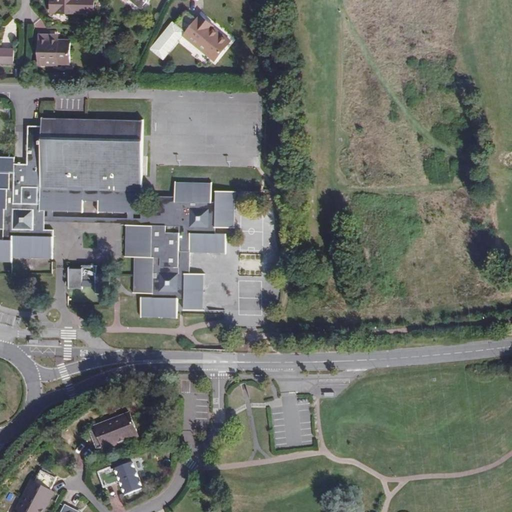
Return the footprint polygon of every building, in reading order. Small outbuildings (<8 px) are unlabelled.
[(49,0),(49,10),(92,11),(92,0),(49,0)] [(185,11),(174,25),(183,32),(181,35),(212,60),(228,41),(217,32),(215,34),(209,29),(211,25),(199,15),(195,19),(185,11)] [(57,33),(39,32),(38,64),(56,65),(56,63),(68,63),(69,39),(57,39),(57,33)] [(0,60),(12,61),(13,47),(0,46),(0,60)] [(42,126),(44,210),(47,210),(47,207),(51,207),(51,210),(83,210),(83,189),(97,189),(97,211),(128,211),(128,209),(131,209),(131,212),(141,212),(142,120),(42,119),(42,126)] [(44,210),(42,126),(28,126),(27,165),(14,165),(14,158),(0,157),(0,228),(4,229),(3,240),(0,239),(0,261),(15,262),(15,257),(54,257),(54,232),(51,232),(44,232),(44,230),(44,210)] [(126,224),(126,256),(135,256),(134,292),(155,292),(155,296),(143,296),(143,314),(180,315),(180,298),(187,298),(187,310),(203,310),(204,275),(190,275),(190,253),(225,253),(225,234),(215,234),(215,227),(233,228),(234,191),(215,191),(215,202),(211,202),(211,184),(175,184),(175,197),(155,197),(154,213),(147,213),(146,224),(140,224),(126,224)] [(85,267),(71,266),(70,286),(84,287),(84,285),(98,285),(98,291),(112,291),(112,273),(98,273),(98,264),(85,264),(85,267)] [(125,438),(126,441),(139,436),(130,413),(95,426),(96,430),(91,432),(97,449),(103,446),(125,438)] [(105,449),(126,441),(125,438),(103,446),(105,449)] [(111,468),(99,472),(105,488),(122,481),(127,495),(143,488),(134,463),(112,471),(111,468)] [(39,511),(51,490),(50,490),(56,478),(41,470),(35,481),(32,480),(15,511),(39,511)] [(42,511),(54,492),(51,490),(39,511),(42,511)] [(81,511),(82,510),(66,502),(60,511),(81,511)]
